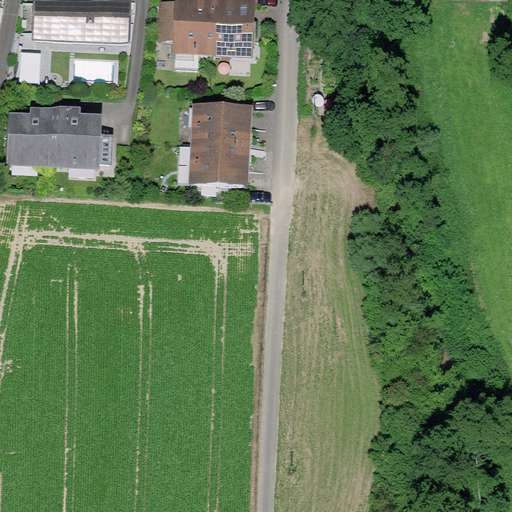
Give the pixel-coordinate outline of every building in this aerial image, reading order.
[(95,2),(50,0),(50,7),(34,7),(32,48),(110,51),(112,9),(95,9),(95,2)] [(214,64),(216,5),(176,3),(176,8),(162,7),(160,43),(175,44),(174,73),(199,74),(199,63),(214,64)] [(253,6),(216,5),(214,64),(251,65),(253,6)] [(250,116),(193,113),(191,151),(248,155),(250,116)] [(53,174),(56,125),(10,123),(8,172),(53,174)] [(98,128),(56,125),(53,174),(97,176),(97,173),(110,174),(112,147),(97,146),(98,128)] [(191,151),(190,151),(188,190),(246,193),(248,155),(191,151)]
